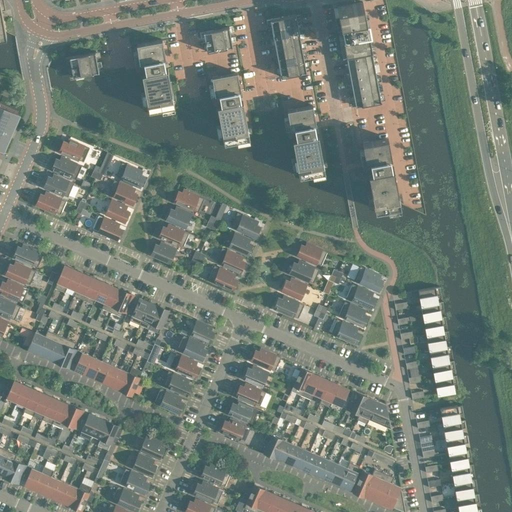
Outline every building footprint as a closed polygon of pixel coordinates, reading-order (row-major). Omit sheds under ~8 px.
[(381,101),(363,2),(337,7),(356,106),(381,101)] [(296,14),(270,19),(272,29),(298,24),(296,14)] [(298,24),(272,29),(274,38),(299,34),(298,24)] [(229,27),(203,31),(205,41),(231,37),(229,27)] [(299,34),(274,38),(276,48),(301,43),(299,34)] [(207,51),(233,47),(231,37),(205,41),(207,51)] [(142,73),(149,111),(175,106),(168,68),(166,69),(164,59),(166,59),(162,39),(137,44),(140,63),(142,63),(144,73),(142,73)] [(301,43),(276,48),(277,57),(303,53),(301,43)] [(95,52),(70,56),(72,66),(97,62),(95,52)] [(303,53),(277,57),(279,67),(305,62),(303,53)] [(73,76),(99,72),(97,62),(72,66),(73,76)] [(281,77),(307,72),(305,62),(279,67),(281,77)] [(241,92),(237,72),(212,77),(215,96),(217,96),(219,106),(217,106),(224,143),(250,139),(243,101),(241,101),(239,92),(241,92)] [(0,105),(0,147),(3,149),(19,113),(0,105)] [(325,171),(318,134),(316,134),(315,125),(316,124),(313,105),(287,110),(291,129),(292,129),(294,139),(293,139),(300,176),(325,171)] [(400,204),(388,138),(362,142),(375,209),(400,204)] [(83,162),(89,148),(69,139),(68,143),(64,141),(60,151),(83,162)] [(56,159),(52,169),(76,179),(82,165),(62,157),(60,160),(56,159)] [(116,176),(140,186),(144,176),(140,174),(142,171),(122,162),(116,176)] [(63,194),(69,181),(54,174),(52,178),(49,176),(44,186),(63,194)] [(108,193),(132,204),(136,194),(133,192),(134,188),(114,180),(108,193)] [(198,212),(204,198),(184,189),(183,193),(179,191),(174,201),(198,212)] [(37,204),(60,214),(66,201),(46,192),(45,195),(41,194),(37,204)] [(106,213),(124,221),(129,211),(125,210),(127,206),(112,200),(106,213)] [(167,219),(185,227),(191,213),(176,207),(175,210),(171,209),(167,219)] [(260,226),(256,225),(257,221),(237,212),(231,226),(255,236),(260,226)] [(99,215),(93,228),(94,229),(104,233),(117,239),(121,229),(117,227),(119,224),(104,217),(99,215)] [(164,226),(159,236),(183,247),(189,233),(169,224),(167,228),(164,226)] [(250,239),(235,232),(229,246),(247,254),(252,244),(248,242),(250,239)] [(151,254),(170,262),(176,248),(161,242),(160,245),(156,244),(151,254)] [(321,265),(327,252),(307,243),(305,246),(302,245),(297,255),(321,265)] [(14,256),(38,267),(44,253),(23,244),(22,248),(18,246),(14,256)] [(242,256),(227,250),(221,264),(240,272),(244,261),(241,260),(242,256)] [(313,283),(319,269),(299,260),(298,264),(294,262),(290,272),(313,283)] [(6,274),(30,284),(36,271),(16,262),(14,265),(11,264),(6,274)] [(65,292),(67,286),(74,270),(64,265),(55,287),(65,292)] [(234,274),(214,265),(208,279),(232,289),(237,279),(233,277),(234,274)] [(379,278),(380,275),(360,266),(354,280),(378,290),(382,280),(379,278)] [(67,286),(76,290),(84,274),(74,270),(67,286)] [(76,290),(74,296),(83,300),(93,278),(84,274),(76,290)] [(93,304),(96,299),(95,298),(102,282),(93,278),(83,300),(93,304)] [(300,298),(306,284),(292,278),(290,281),(286,280),(282,290),(300,298)] [(0,287),(0,292),(17,300),(22,302),(28,288),(8,279),(7,283),(3,281),(0,287)] [(95,298),(96,299),(104,302),(104,303),(112,286),(102,282),(95,298)] [(371,296),(373,292),(352,284),(346,297),(370,308),(375,297),(371,296)] [(104,302),(102,308),(111,312),(121,290),(112,286),(104,303),(104,302)] [(435,287),(418,290),(421,305),(438,302),(437,295),(440,294),(439,287),(440,287),(440,286),(435,287)] [(121,316),(124,311),(127,312),(132,301),(132,302),(134,298),(130,296),(131,294),(121,290),(111,312),(121,316)] [(304,304),(284,296),(282,299),(279,297),(274,308),(298,318),(304,304)] [(0,313),(14,320),(20,306),(0,297),(0,313)] [(132,315),(130,320),(139,324),(149,302),(139,298),(137,304),(132,302),(132,301),(127,312),(132,315)] [(363,313),(365,310),(345,301),(339,315),(363,325),(367,315),(363,313)] [(443,301),(438,302),(421,305),(423,314),(397,319),(398,324),(424,320),(441,317),(441,316),(440,310),(443,309),(442,302),(443,301)] [(149,329),(152,323),(151,323),(158,306),(149,302),(139,324),(149,329)] [(406,302),(395,304),(396,310),(408,308),(406,302)] [(46,308),(39,305),(36,313),(38,313),(42,315),(46,308)] [(151,323),(152,323),(161,327),(168,311),(158,306),(151,323)] [(445,315),(441,316),(441,317),(424,320),(427,335),(444,331),(442,324),(446,324),(444,316),(446,316),(445,315)] [(357,328),(337,319),(331,333),(355,343),(359,333),(356,331),(357,328)] [(210,330),(211,326),(197,320),(191,334),(209,342),(214,332),(210,330)] [(22,327),(19,333),(32,339),(35,333),(22,327)] [(47,330),(45,335),(45,336),(38,352),(48,356),(57,334),(47,330)] [(448,331),(448,330),(444,331),(427,335),(429,349),(446,346),(445,339),(449,338),(447,331),(448,331)] [(32,339),(28,348),(38,352),(45,336),(45,335),(36,331),(35,333),(32,339)] [(412,331),(400,333),(401,339),(413,337),(412,331)] [(57,334),(48,356),(57,360),(67,338),(57,334)] [(202,359),(206,349),(202,347),(204,344),(184,335),(178,349),(202,359)] [(71,364),(73,361),(73,360),(77,350),(74,348),(76,343),(67,338),(57,360),(67,365),(68,363),(71,364)] [(451,345),(446,346),(429,349),(432,364),(449,361),(448,354),(451,353),(450,346),(451,346),(451,345)] [(415,346),(403,348),(404,354),(416,352),(415,346)] [(275,371),(281,357),(261,348),(260,351),(256,350),(251,360),(275,371)] [(78,363),(75,368),(85,372),(92,356),(77,350),(73,360),(73,361),(78,363)] [(195,365),(196,362),(176,353),(170,366),(194,377),(199,367),(195,365)] [(149,355),(147,361),(151,363),(154,364),(156,358),(154,357),(149,355)] [(92,356),(85,372),(94,376),(101,360),(92,356)] [(101,360),(94,376),(104,381),(111,364),(110,364),(111,361),(110,358),(106,356),(103,358),(102,360),(101,360)] [(454,360),(449,361),(432,364),(435,379),(452,376),(452,375),(451,369),(454,368),(453,361),(454,360)] [(417,361),(406,363),(407,369),(410,368),(419,367),(417,361)] [(111,364),(104,381),(113,385),(120,368),(111,364)] [(262,386),(268,372),(253,366),(252,369),(248,367),(244,378),(262,386)] [(419,367),(410,368),(411,377),(420,375),(421,375),(420,366),(419,367)] [(132,393),(142,371),(132,367),(129,372),(122,389),(132,393)] [(120,368),(113,385),(122,389),(129,372),(120,368)] [(294,383),(291,390),(301,394),(303,389),(311,373),(301,369),(297,378),(294,383)] [(168,370),(162,384),(186,395),(191,384),(187,383),(189,379),(168,370)] [(303,389),(301,394),(310,399),(313,393),(320,377),(311,373),(303,389)] [(457,375),(456,374),(452,375),(452,376),(435,379),(438,394),(455,391),(453,383),(457,383),(455,375),(457,375)] [(411,377),(408,378),(409,383),(421,381),(420,375),(411,377)] [(320,377),(313,393),(322,397),(322,398),(329,381),(320,377)] [(14,381),(7,397),(17,402),(24,385),(14,381)] [(322,397),(319,403),(329,407),(332,402),(331,402),(339,385),(329,381),(322,398),(322,397)] [(260,406),(266,392),(246,383),(244,387),(241,385),(236,395),(260,406)] [(24,385),(17,402),(26,406),(33,389),(24,385)] [(351,397),(346,395),(348,389),(339,385),(331,402),(332,402),(346,408),(351,397)] [(161,388),(155,402),(179,412),(183,402),(179,400),(181,397),(161,388)] [(26,406),(23,411),(33,416),(36,410),(35,410),(43,393),(33,389),(26,406)] [(423,391),(411,393),(412,399),(424,397),(423,391)] [(35,410),(36,410),(44,414),(45,414),(52,397),(43,393),(35,410)] [(357,393),(356,395),(352,393),(351,397),(346,408),(359,414),(367,397),(357,393)] [(44,414),(42,419),(52,424),(54,418),(61,401),(52,397),(45,414),(44,414)] [(359,414),(357,419),(367,424),(369,418),(376,401),(367,397),(359,414)] [(61,401),(54,418),(63,422),(71,406),(61,401)] [(233,403),(228,413),(247,421),(252,423),(258,410),(253,407),(238,401),(237,404),(233,403)] [(382,414),(386,406),(376,401),(369,418),(390,427),(388,417),(382,414)] [(462,405),(462,404),(457,405),(440,408),(443,423),(460,420),(459,413),(462,413),(461,405),(462,405)] [(80,412),(80,410),(71,406),(63,422),(77,428),(81,417),(82,417),(83,413),(80,412)] [(86,419),(82,417),(81,417),(77,428),(82,430),(79,435),(89,440),(92,434),(91,434),(99,418),(89,413),(86,419)] [(99,418),(91,434),(92,434),(101,438),(108,422),(99,418)] [(251,427),(230,418),(229,422),(225,420),(221,431),(245,441),(251,427)] [(465,419),(460,420),(443,423),(446,438),(463,435),(463,434),(462,428),(465,427),(464,420),(465,420),(465,419)] [(430,426),(428,420),(417,422),(418,428),(430,426)] [(101,438),(98,445),(108,449),(111,443),(118,426),(108,422),(101,438)] [(269,442),(265,451),(275,455),(282,439),(284,434),(274,430),(271,436),(269,442)] [(467,434),(463,434),(463,435),(446,438),(449,453),(466,450),(466,449),(464,443),(468,442),(466,435),(468,434),(467,434)] [(140,449),(159,457),(163,447),(160,445),(161,442),(146,435),(140,449)] [(431,435),(419,437),(421,443),(432,441),(431,435)] [(284,459),(291,443),(282,439),(275,455),(284,459)] [(393,446),(382,442),(379,450),(395,457),(393,446)] [(293,463),(300,447),(291,443),(284,459),(293,463)] [(47,446),(44,451),(42,457),(47,459),(50,454),(52,448),(47,446)] [(300,447),(293,463),(303,467),(310,451),(300,447)] [(470,448),(466,449),(466,450),(449,453),(451,468),(469,464),(468,464),(467,457),(471,457),(469,449),(470,449),(470,448)] [(434,449),(422,452),(423,457),(435,455),(434,449)] [(14,459),(17,454),(7,450),(0,465),(0,472),(7,476),(14,459)] [(310,451),(303,467),(312,472),(319,455),(310,451)] [(374,451),(371,457),(392,465),(394,460),(374,451)] [(139,453),(133,467),(151,475),(156,465),(152,463),(154,459),(139,453)] [(321,476),(328,459),(319,455),(312,472),(321,476)] [(21,480),(23,476),(22,476),(27,465),(14,459),(7,476),(17,480),(17,478),(21,480)] [(331,480),(338,463),(328,459),(321,476),(331,480)] [(349,462),(347,467),(340,484),(350,488),(359,466),(349,462)] [(231,472),(211,463),(209,467),(206,465),(201,476),(225,486),(231,472)] [(340,484),(347,467),(338,463),(331,480),(340,484)] [(473,464),(473,463),(468,464),(469,464),(451,468),(454,482),(471,479),(470,472),(473,471),(472,464),(473,464)] [(437,464),(425,466),(426,472),(435,470),(438,470),(437,464)] [(27,478),(25,484),(35,488),(42,471),(27,465),(22,476),(23,476),(27,478)] [(44,466),(42,471),(35,488),(44,492),(51,476),(54,470),(44,466)] [(126,468),(120,482),(144,492),(148,482),(144,481),(146,477),(126,468)] [(404,511),(405,511),(401,486),(391,482),(394,477),(374,468),(372,474),(362,470),(354,490),(404,511)] [(51,476),(44,492),(53,496),(60,480),(51,476)] [(476,478),(471,479),(454,482),(457,497),(474,494),(473,487),(476,486),(475,479),(476,479),(476,478)] [(439,479),(428,481),(429,487),(441,485),(439,479)] [(60,480),(53,496),(63,500),(70,484),(60,480)] [(198,483),(193,493),(217,504),(223,490),(203,481),(202,485),(198,483)] [(82,509),(92,487),(82,482),(79,488),(72,504),(82,509)] [(70,484),(63,500),(72,504),(79,488),(70,484)] [(253,485),(244,507),(254,511),(263,490),(253,485)] [(118,486),(112,500),(136,510),(140,500),(137,498),(138,495),(118,486)] [(263,490),(254,511),(264,511),(273,494),(263,490)] [(478,493),(474,494),(457,497),(460,511),(477,509),(477,508),(475,502),(479,501),(477,494),(479,493),(478,493)] [(273,494),(264,511),(275,511),(282,498),(273,494)] [(442,494),(430,496),(432,502),(443,500),(442,494)] [(287,511),(292,502),(282,498),(275,511),(287,511)] [(188,511),(213,511),(215,507),(195,499),(194,502),(190,501),(186,511),(188,511)] [(298,511),(301,506),(292,502),(287,511),(298,511)] [(106,511),(129,511),(110,503),(106,511)]
